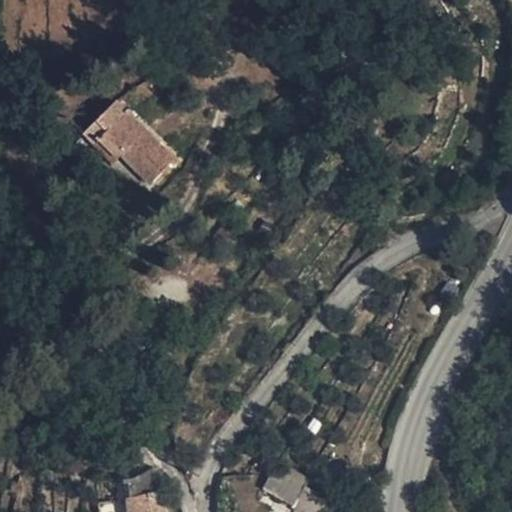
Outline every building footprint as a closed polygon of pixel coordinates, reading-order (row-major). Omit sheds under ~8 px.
[(134,138),(151,155),(178,180),(201,155),(141,101),(129,114),(141,128),(134,138)] [(116,129),(129,143),(134,138),(141,128),(129,114),(116,129)] [(171,487),(164,469),(136,485),(141,498),(171,487)] [(314,511),(358,511),(344,502),(320,485),(321,479),(306,471),(289,498),(314,511)] [(177,511),(180,511),(171,487),(141,498),(146,511),(177,511)]
